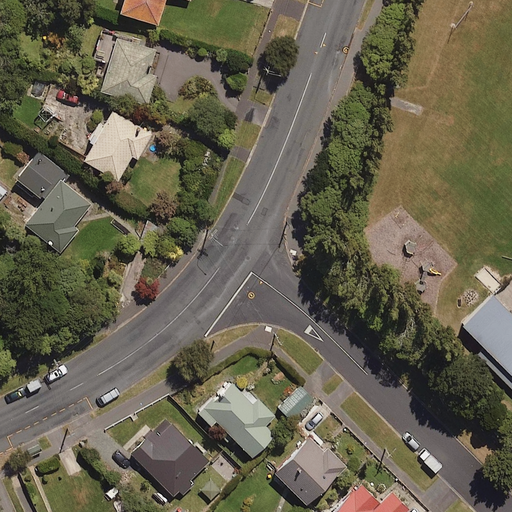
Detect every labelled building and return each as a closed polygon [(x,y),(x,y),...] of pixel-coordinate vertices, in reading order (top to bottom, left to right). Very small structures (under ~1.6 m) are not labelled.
[(123,0),(122,7),(159,19),(165,0),(123,0)] [(157,43),(105,27),(96,56),(109,60),(100,87),(147,101),(156,73),(148,71),(157,43)] [(151,132),(109,106),(89,140),(92,141),(83,155),(118,176),(132,152),(138,155),(151,132)] [(37,154),(14,179),(34,196),(37,193),(44,199),(26,219),(59,250),(78,229),(73,223),(91,204),(37,154)] [(0,198),(8,190),(0,182),(0,198)] [(511,310),(493,292),(462,322),(485,345),(477,353),(511,388),(511,310)] [(258,397),(256,398),(246,388),(243,391),(231,379),(200,410),(211,421),(215,417),(252,454),(274,433),(264,423),(274,413),(258,397)] [(315,398),(302,383),(278,405),(291,420),(315,398)] [(195,482),(190,477),(210,457),(173,419),(157,434),(154,431),(132,452),(172,494),(177,489),(183,494),(195,482)] [(309,504),(347,463),(327,444),(323,448),(307,433),(273,469),(309,504)] [(403,511),(410,506),(392,487),(380,499),(362,480),(327,511),(403,511)]
